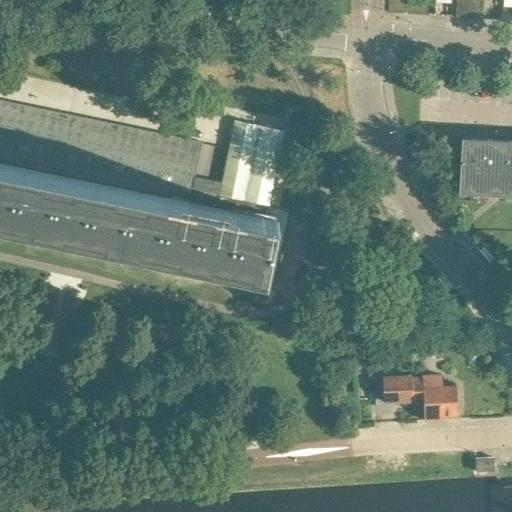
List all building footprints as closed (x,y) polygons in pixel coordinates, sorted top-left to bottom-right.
[(456,0),(455,17),(468,18),(469,0),(456,0)] [(482,0),(469,0),(468,18),(480,19),(482,0)] [(0,218),(267,273),(278,220),(0,162),(0,160),(190,200),(202,142),(192,140),(192,139),(0,99),(0,218)] [(292,106),(292,107),(292,108),(293,108),(290,122),(289,121),(289,123),(299,125),(299,123),(298,123),(301,109),(302,110),(302,108),(292,106)] [(264,127),(235,121),(220,194),(268,204),(283,131),(279,130),(272,129),(264,127)] [(511,140),(461,137),(460,156),(458,193),(460,193),(461,188),(480,189),(479,194),(504,195),(504,190),(511,190),(511,140)] [(423,398),(424,420),(441,419),(441,415),(457,415),(456,385),(442,385),(442,375),(422,376),(422,378),(411,379),(411,377),(382,378),(383,403),(413,401),(412,399),(423,398)] [(494,470),(494,461),(494,457),(475,458),(476,471),(494,470)]
